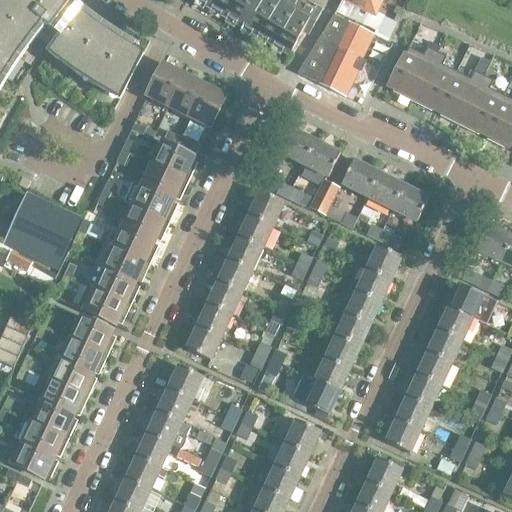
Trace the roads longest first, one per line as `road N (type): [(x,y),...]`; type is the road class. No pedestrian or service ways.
road 1 (residential): [(76,511),(267,79)]
road 2 (residential): [(463,180),(311,511)]
road 3 (residential): [(267,79),(463,180)]
road 4 (residential): [(129,0),(267,79)]
